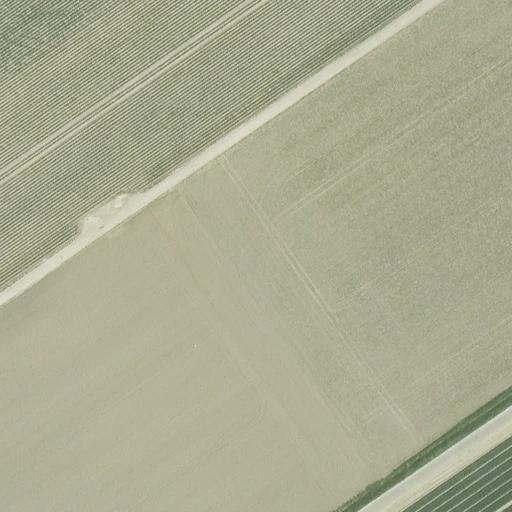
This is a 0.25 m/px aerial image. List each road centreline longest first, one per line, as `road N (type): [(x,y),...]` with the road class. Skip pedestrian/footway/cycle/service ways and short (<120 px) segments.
road 1 (track): [(0,299),(433,0)]
road 2 (track): [(369,511),(511,413)]
